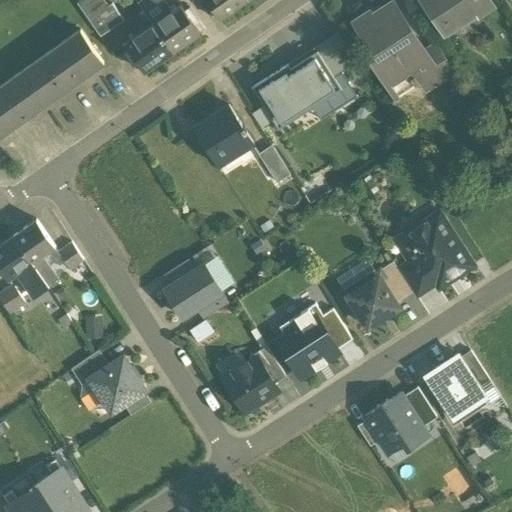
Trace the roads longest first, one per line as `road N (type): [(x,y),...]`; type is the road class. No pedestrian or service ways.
road 1 (residential): [(51,174),(233,461)]
road 2 (residential): [(233,461),(511,280)]
road 3 (residential): [(308,0),(51,174)]
